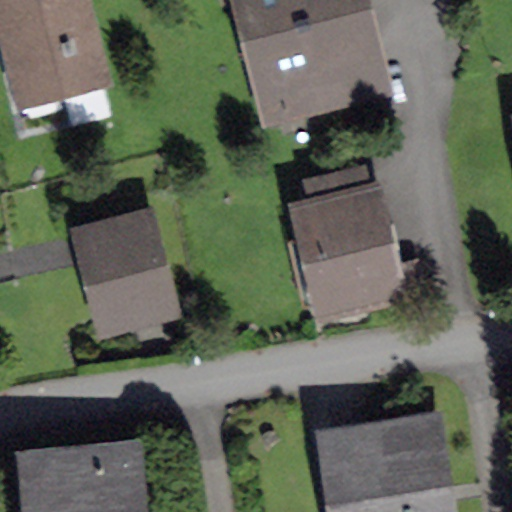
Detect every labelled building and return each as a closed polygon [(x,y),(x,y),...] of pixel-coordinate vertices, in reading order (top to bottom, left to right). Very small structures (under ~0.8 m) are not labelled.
[(0,0),(0,30),(25,121),(111,98),(84,0),(0,0)] [(240,0),(272,128),(385,101),(361,0),(240,0)] [(305,202),(330,323),(407,307),(381,186),(305,202)] [(77,242),(103,343),(174,326),(149,224),(77,242)] [(329,436),(337,511),(449,511),(440,424),(329,436)] [(28,453),(32,511),(145,511),(140,445),(28,453)]
